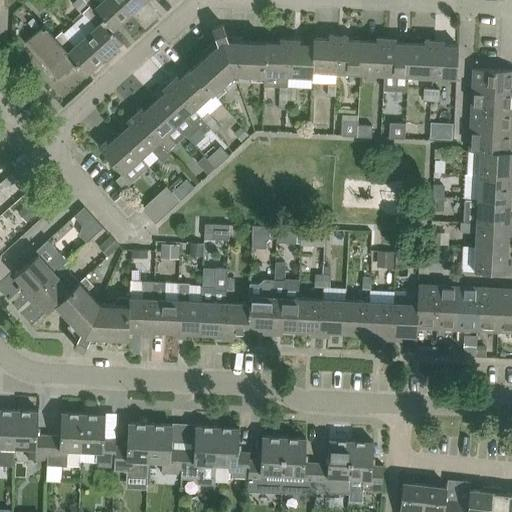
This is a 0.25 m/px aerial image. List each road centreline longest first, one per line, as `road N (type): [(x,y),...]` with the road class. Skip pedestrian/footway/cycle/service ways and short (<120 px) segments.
road 1 (residential): [(511,395),(452,408),(297,400),(261,383),(25,372),(2,354)]
road 2 (residential): [(64,166),(69,119),(198,0)]
road 3 (residential): [(467,7),(462,144)]
road 4 (residential): [(467,7),(334,0)]
road 5 (residential): [(0,266),(58,216),(64,166)]
